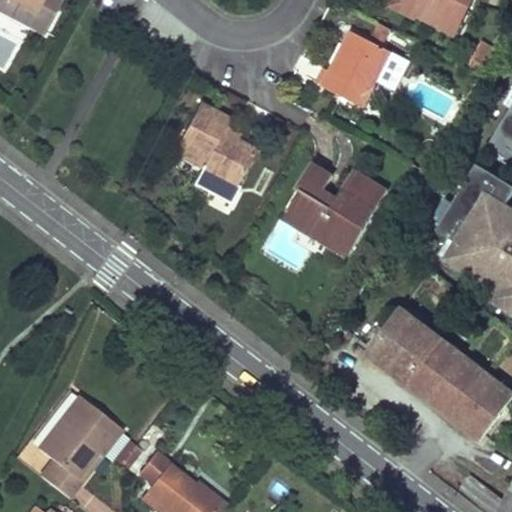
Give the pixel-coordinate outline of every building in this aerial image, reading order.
[(0,0),(0,10),(44,34),(61,0),(0,0)] [(390,0),(388,4),(415,18),(416,15),(454,34),(471,0),(390,0)] [(378,22),(371,36),(382,42),(390,28),(378,22)] [(334,64),(323,86),(362,107),(376,80),(392,89),(407,60),(349,30),(342,44),(346,46),(336,65),(334,64)] [(481,43),(479,47),(493,56),(495,51),(481,43)] [(479,47),(468,69),(481,75),(493,56),(479,47)] [(199,103),(176,146),(205,162),(201,167),(201,168),(202,169),(195,181),(228,198),(235,186),(236,187),(255,150),(236,139),(222,132),(224,127),(229,118),(199,103)] [(511,105),(487,146),(511,161),(511,105)] [(224,127),(222,132),(236,139),(238,134),(224,127)] [(176,146),(173,152),(201,167),(205,162),(176,146)] [(300,191),(283,219),(300,229),(303,224),(350,252),(388,190),(354,170),(338,197),(330,192),(329,195),(323,191),(333,175),(311,162),(295,188),(300,191)] [(511,209),(505,205),(511,193),(511,185),(477,163),(435,230),(455,242),(445,259),(496,291),(492,298),(511,310),(511,209)] [(402,309),(368,353),(481,439),(511,399),(511,393),(510,392),(491,378),(402,309)] [(511,387),(494,374),(491,378),(510,392),(511,390),(511,387)] [(121,430),(79,397),(38,449),(52,461),(40,477),(68,498),(81,481),(76,478),(95,453),(100,456),(121,430)] [(120,463),(134,445),(130,442),(115,459),(120,463)] [(140,450),(134,445),(120,463),(125,468),(140,450)] [(220,511),(225,507),(155,452),(140,471),(154,482),(146,491),(172,511),(220,511)] [(100,456),(95,453),(76,478),(81,481),(100,456)] [(150,511),(172,511),(146,491),(138,502),(150,511)]
